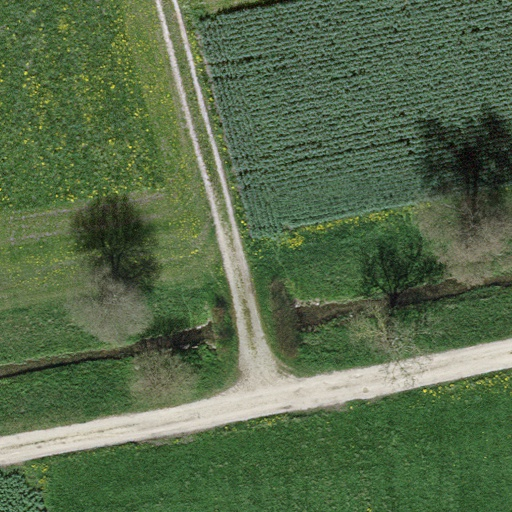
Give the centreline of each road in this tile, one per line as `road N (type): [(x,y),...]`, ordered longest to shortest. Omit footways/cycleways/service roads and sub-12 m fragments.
road 1 (track): [(511,354),(0,450)]
road 2 (track): [(269,400),(165,0)]
